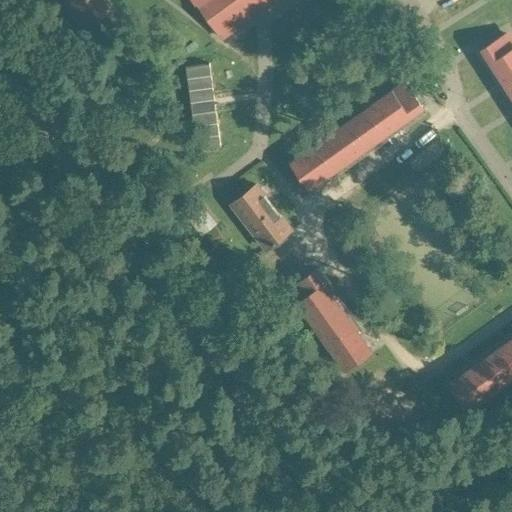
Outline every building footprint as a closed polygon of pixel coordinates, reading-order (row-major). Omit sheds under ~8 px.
[(108,0),(64,0),(82,29),(114,10),(108,0)] [(163,0),(137,18),(172,68),(195,52),(199,57),(233,34),(229,28),(269,0),(163,0)] [(511,53),(494,62),(509,95),(511,93),(511,53)] [(366,60),(266,129),(308,190),(408,121),(366,60)] [(119,162),(111,168),(117,176),(125,170),(119,162)] [(257,184),(248,190),(233,203),(266,247),(271,244),(272,245),(292,230),(257,184)] [(445,286),(349,351),(400,425),(495,359),(511,383),(511,382),(511,264),(456,303),(445,286)]
